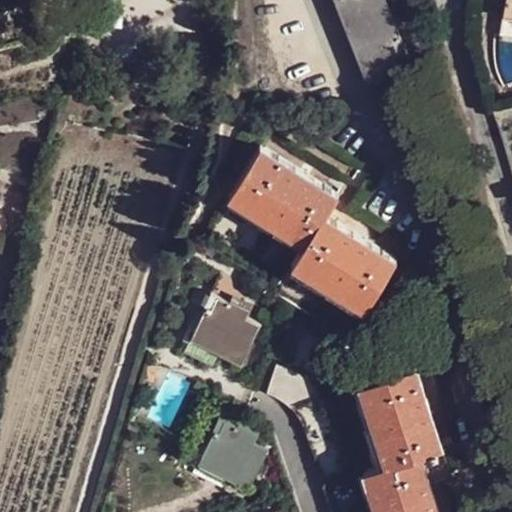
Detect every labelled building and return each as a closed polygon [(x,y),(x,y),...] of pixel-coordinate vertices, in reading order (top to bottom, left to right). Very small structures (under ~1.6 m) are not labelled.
[(334,0),(340,14),(344,13),(370,81),(398,71),(412,65),(386,0),(334,0)] [(354,293),(351,299),(365,307),(397,258),(327,214),(340,194),(261,144),(230,194),(246,204),(249,200),(279,219),(294,229),(291,234),(304,243),(300,248),(292,262),(307,270),(311,265),(332,280),(354,293)] [(276,223),(279,219),(249,200),(246,204),(276,223)] [(276,223),(291,234),(294,229),(279,219),(276,223)] [(329,284),(332,280),(311,265),(307,270),(329,284)] [(329,284),(351,299),(354,293),(332,280),(329,284)] [(202,308),(205,310),(209,312),(218,295),(211,291),(202,308)] [(205,310),(194,330),(224,344),(220,353),(242,365),(260,324),(246,316),(250,308),(231,299),(230,301),(218,295),(209,312),(205,310)] [(224,344),(194,330),(188,328),(183,339),(189,342),(219,356),(220,353),(224,344)] [(213,366),(219,356),(189,342),(185,352),(213,366)] [(148,364),(143,378),(155,381),(159,367),(148,364)] [(306,429),(332,511),(365,511),(337,420),(333,413),(330,407),(325,400),(320,394),(315,388),(312,384),(295,372),(290,369),(278,365),(269,392),(275,395),(284,401),(293,409),(296,412),(301,420),(306,429)] [(385,511),(439,511),(421,453),(442,446),(415,365),(360,383),(365,400),(373,397),(380,420),(387,443),(380,445),(385,463),(364,470),(369,487),(377,485),(384,507),(385,511)] [(372,423),(380,420),(373,397),(365,400),(372,423)] [(211,431),(214,432),(217,433),(225,419),(219,416),(211,431)] [(217,433),(214,432),(203,453),(230,467),(226,476),(249,488),(269,447),(253,439),(257,432),(239,424),(238,425),(225,419),(217,433)] [(372,423),(380,445),(387,443),(380,420),(372,423)] [(225,478),(226,476),(230,467),(203,453),(197,450),(191,461),(225,478)] [(377,510),(384,507),(377,485),(369,487),(377,510)]
